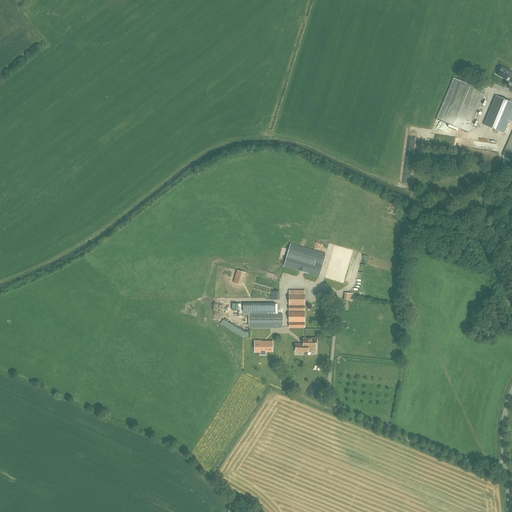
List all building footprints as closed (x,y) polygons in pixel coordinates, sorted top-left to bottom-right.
[(502,67),(498,75),(507,79),(508,77),(511,79),(511,80),(511,83),(511,71),(502,67)] [(487,92),(454,78),(436,119),(449,125),(448,127),(451,129),(452,126),(470,133),(487,92)] [(511,112),(511,102),(496,96),(484,125),(504,133),(511,112)] [(511,133),(503,155),(511,159),(511,133)] [(506,194),(506,193),(510,182),(503,180),(500,192),(506,194)] [(291,244),(285,266),(319,276),(326,254),(291,244)] [(241,286),(244,273),(238,271),(234,284),(241,286)] [(277,282),(278,276),(266,273),(264,280),(277,282)] [(280,291),(270,291),(270,300),(280,300),(280,291)] [(289,328),(297,328),(305,328),(305,323),(305,312),(305,311),(305,306),(305,293),(289,293),(289,306),(289,311),(289,328)] [(274,313),(274,302),(241,302),(241,315),(248,315),(248,328),(265,328),(265,332),(282,331),(282,313),(274,313)] [(305,339),(304,344),(296,344),(296,351),(308,351),(308,347),(317,348),(317,339),(305,339)] [(266,350),(266,351),(272,351),(272,347),(273,347),(273,342),(266,342),(266,343),(260,343),(260,341),(255,341),(255,352),(260,352),(260,350),(265,350),(266,350)]
